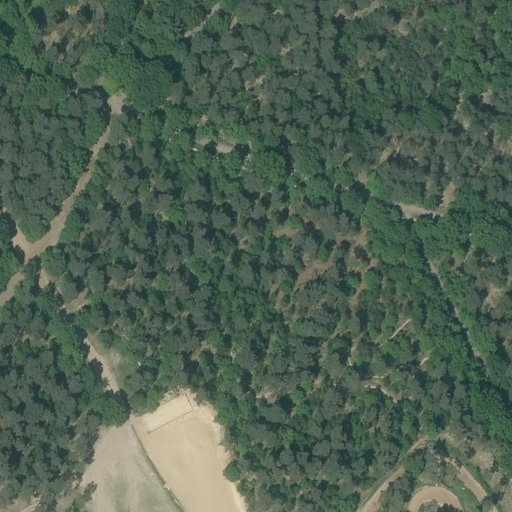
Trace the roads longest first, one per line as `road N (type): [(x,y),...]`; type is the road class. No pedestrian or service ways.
road 1 (track): [(120,112),(399,210)]
road 2 (track): [(168,511),(33,258)]
road 3 (track): [(33,258),(120,112)]
road 4 (track): [(403,216),(461,327)]
road 5 (track): [(230,0),(143,88)]
